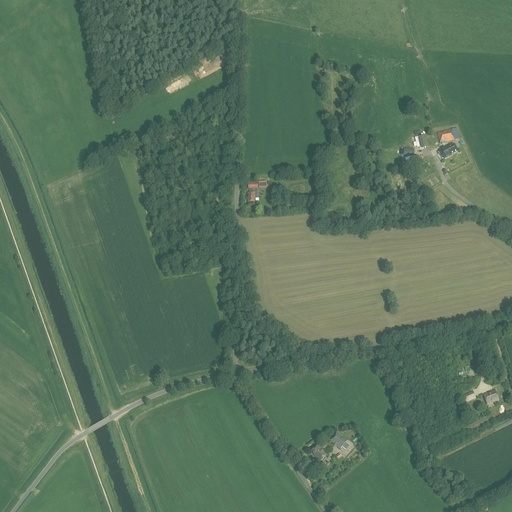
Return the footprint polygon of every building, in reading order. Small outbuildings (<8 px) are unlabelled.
[(440,143),(455,140),(453,129),(438,132),(440,143)] [(444,159),(451,156),(451,155),(457,152),(454,145),(447,148),(447,147),(440,151),(444,159)] [(255,199),(259,199),(258,198),(260,198),(259,191),(250,192),(250,193),(248,193),(249,202),(255,202),(255,199)] [(488,405),(499,400),(495,391),(484,395),(488,405)] [(466,402),(476,398),(473,392),(464,396),(466,402)] [(340,449),(347,441),(336,432),(329,441),(340,449)] [(311,452),(320,462),(327,455),(318,446),(311,452)]
